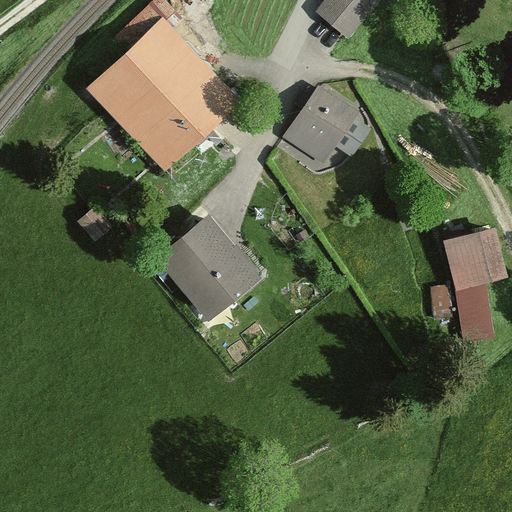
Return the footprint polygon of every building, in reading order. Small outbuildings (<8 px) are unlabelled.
[(321,0),(317,5),(343,27),(365,0),(321,0)] [(85,79),(157,161),(230,97),(159,15),(85,79)] [(280,136),(319,160),(352,105),(313,82),(280,136)] [(77,212),(91,228),(100,220),(85,204),(77,212)] [(162,248),(205,301),(249,265),(205,212),(162,248)] [(463,232),(474,279),(506,272),(494,224),(463,232)]
